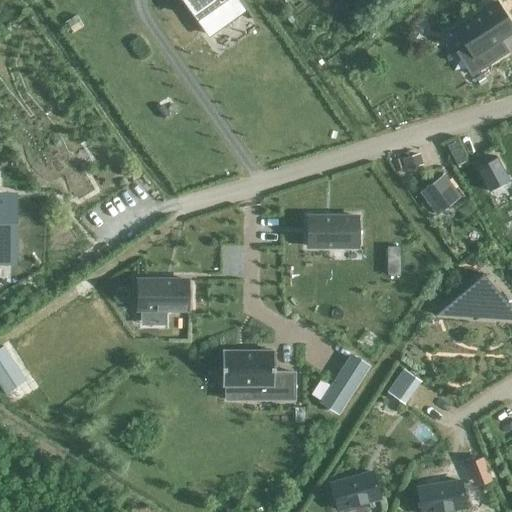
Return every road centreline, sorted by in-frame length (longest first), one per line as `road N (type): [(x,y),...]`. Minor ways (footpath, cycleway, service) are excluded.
road 1 (residential): [(511,108),(249,186)]
road 2 (residential): [(249,186),(111,234)]
